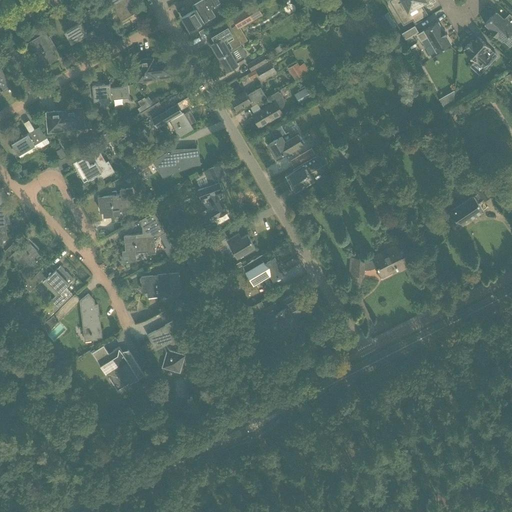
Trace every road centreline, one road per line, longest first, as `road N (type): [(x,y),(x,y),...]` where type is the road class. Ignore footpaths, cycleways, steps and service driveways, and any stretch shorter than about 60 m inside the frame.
road 1 (residential): [(363,352),(165,22)]
road 2 (secondary): [(511,293),(291,405)]
road 3 (residential): [(0,116),(165,22)]
road 4 (residential): [(363,352),(511,276)]
road 5 (secondary): [(205,449),(83,511)]
road 6 (residential): [(83,256),(91,237),(59,181),(46,178),(20,194)]
